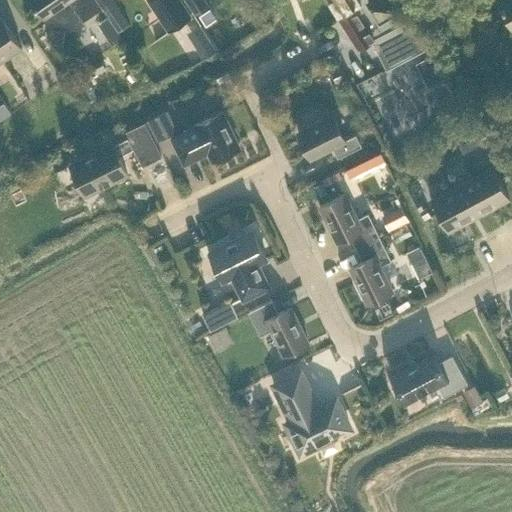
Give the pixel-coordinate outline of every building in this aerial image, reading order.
[(102,8),(96,0),(31,0),(43,18),(68,1),(82,21),(102,8)] [(96,0),(118,31),(128,23),(112,0),(96,0)] [(146,0),(168,33),(192,16),(181,0),(146,0)] [(209,6),(205,0),(184,0),(194,15),(209,6)] [(327,0),(332,7),(337,15),(364,1),(363,1),(364,0),(327,0)] [(511,0),(497,0),(511,26),(511,0)] [(364,1),(337,15),(348,33),(358,48),(371,41),(386,69),(422,50),(407,21),(398,26),(393,17),(383,22),(378,25),(370,12),(364,1)] [(1,17),(0,17),(0,57),(2,61),(21,47),(12,33),(1,17)] [(121,37),(108,17),(97,24),(111,44),(121,37)] [(62,51),(64,30),(50,29),(48,50),(62,51)] [(194,53),(211,55),(213,42),(196,40),(194,53)] [(32,41),(20,49),(35,70),(36,71),(48,63),(32,41)] [(437,77),(428,59),(417,65),(426,82),(437,77)] [(345,82),(337,66),(328,70),(337,87),(345,82)] [(135,67),(128,73),(134,81),(141,75),(135,67)] [(0,104),(0,118),(9,113),(2,103),(0,104)] [(146,121),(156,141),(178,131),(167,111),(146,121)] [(212,160),(238,147),(221,111),(195,124),(196,127),(172,139),(184,164),(208,152),(212,160)] [(355,135),(344,140),(332,116),(297,133),(310,158),(332,147),(337,157),(360,146),(355,135)] [(145,122),(135,127),(152,162),(162,157),(145,122)] [(476,135),(458,145),(466,160),(485,150),(483,148),(476,135)] [(118,156),(132,149),(127,138),(113,145),(112,144),(70,165),(84,194),(127,173),(118,156)] [(385,162),(380,153),(333,176),(338,185),(385,162)] [(436,167),(423,174),(428,184),(431,182),(441,177),(436,167)] [(490,209),(509,199),(492,167),(473,177),(490,209)] [(466,221),(490,209),(473,177),(450,189),(466,221)] [(447,231),(466,221),(450,189),(430,200),(447,231)] [(356,219),(344,193),(319,205),(336,242),(349,236),(355,248),(379,237),(367,213),(356,219)] [(409,219),(402,206),(389,212),(396,226),(409,219)] [(430,217),(425,208),(419,211),(424,220),(430,217)] [(267,259),(252,230),(207,252),(222,281),(231,277),(242,300),(269,287),(261,271),(260,272),(256,264),(267,259)] [(380,266),(390,261),(379,237),(355,248),(362,261),(349,267),(367,303),(392,291),(380,266)] [(405,252),(410,262),(423,255),(418,246),(405,252)] [(229,300),(201,314),(210,330),(237,317),(229,300)] [(283,355),(308,343),(290,307),(278,313),(271,300),(248,312),(260,335),(270,330),(283,355)] [(232,343),(224,327),(208,335),(211,339),(210,340),(216,351),(232,343)] [(443,396),(467,383),(452,355),(438,363),(433,354),(390,377),(405,403),(438,386),(443,396)] [(300,453),(350,429),(335,398),(317,407),(300,371),(273,384),(290,420),(285,423),(300,453)] [(482,401),(474,385),(463,390),(471,407),(482,401)]
